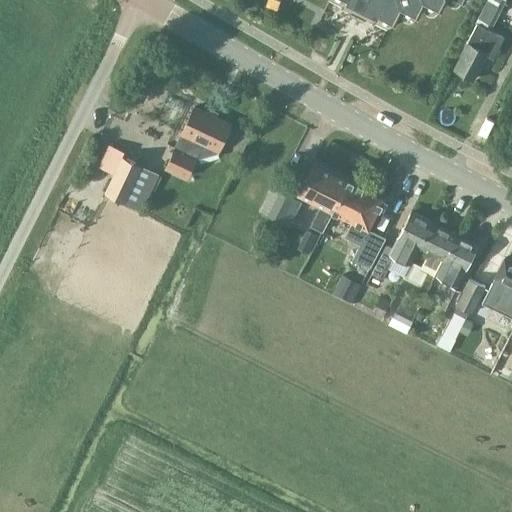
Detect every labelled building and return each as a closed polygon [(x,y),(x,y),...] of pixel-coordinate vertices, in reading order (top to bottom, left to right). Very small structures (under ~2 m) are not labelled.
[(329,0),(342,6),(341,8),(342,9),(342,8),(348,11),(350,16),(361,22),(366,20),(372,23),(372,24),(373,24),(374,22),(386,28),(391,27),(393,22),(394,23),(401,8),(417,16),(424,1),(440,9),(444,0),(456,0),(462,3),(463,0),(329,0)] [(486,0),(475,23),(477,24),(453,69),(473,79),(486,54),(493,57),(503,37),(490,31),(504,0),(486,0)] [(122,88),(116,101),(127,107),(133,94),(122,88)] [(187,179),(196,159),(217,152),(230,125),(194,107),(181,135),(175,146),(164,168),(187,179)] [(121,157),(104,193),(138,210),(149,188),(155,173),(140,166),(121,157)] [(323,229),(333,211),(349,179),(316,161),(299,193),(321,205),(312,224),(323,229)] [(385,197),(349,179),(333,211),(352,221),(344,235),(360,243),(352,258),(369,267),(385,237),(368,229),(385,197)] [(285,222),(298,197),(273,184),(260,209),(285,222)] [(385,245),(370,274),(382,279),(393,257),(409,264),(417,248),(431,220),(411,211),(398,237),(396,236),(391,248),(385,245)] [(409,264),(403,276),(406,278),(420,285),(426,273),(433,276),(434,275),(434,274),(441,260),(455,232),(431,220),(417,248),(428,253),(420,270),(409,264)] [(434,274),(434,275),(456,285),(461,276),(476,243),(455,232),(441,260),(434,274)] [(488,288),(481,304),(511,319),(511,261),(503,257),(488,288)] [(338,277),(330,292),(348,301),(355,286),(338,277)] [(468,278),(462,291),(455,305),(468,312),(472,314),(485,287),(468,278)] [(433,311),(448,318),(450,313),(455,305),(462,291),(447,284),(433,311)] [(380,295),(373,310),(383,315),(390,300),(380,295)] [(441,333),(454,339),(464,320),(468,312),(455,305),(450,313),(448,318),(441,333)] [(412,321),(393,311),(391,315),(388,323),(406,333),(410,325),(412,321)] [(464,320),(457,332),(464,335),(470,323),(464,320)]
